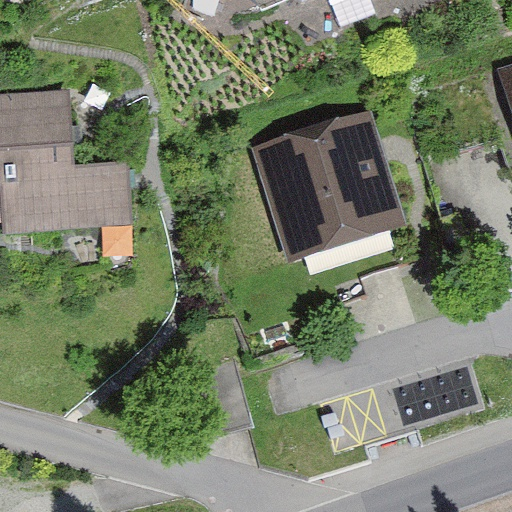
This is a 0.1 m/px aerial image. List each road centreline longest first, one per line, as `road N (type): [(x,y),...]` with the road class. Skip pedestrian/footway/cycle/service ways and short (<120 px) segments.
road 1 (residential): [(321,511),(0,428)]
road 2 (tertiary): [(376,511),(511,463)]
